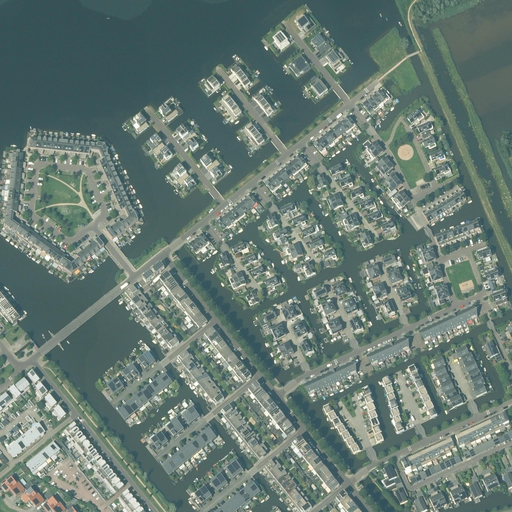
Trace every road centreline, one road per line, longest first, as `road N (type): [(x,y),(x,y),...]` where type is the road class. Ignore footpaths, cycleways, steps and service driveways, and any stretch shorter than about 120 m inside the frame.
road 1 (residential): [(91,224),(105,214),(85,169),(36,165),(31,214),(69,241),(85,229)]
road 2 (residential): [(394,456),(409,490),(511,443)]
road 3 (residential): [(260,376),(159,457)]
road 4 (residential): [(476,297),(484,293),(467,252),(441,262),(457,306)]
road 5 (residential): [(76,414),(153,511)]
road 6 (residential): [(147,110),(224,205)]
